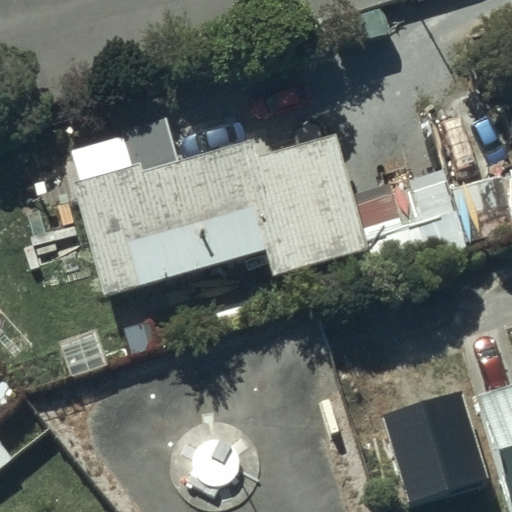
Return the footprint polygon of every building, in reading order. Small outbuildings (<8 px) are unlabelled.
[(63,191),(93,305),(253,263),(261,290),(351,266),(356,285),(460,258),(449,217),(352,243),(327,145),(249,166),(244,148),(168,168),(158,129),(111,142),(120,176),(63,191)] [(511,164),(486,174),(509,242),(511,240),(511,164)] [(98,322),(49,339),(63,380),(112,363),(98,322)] [(381,431),(406,511),(433,511),(490,494),(463,406),(381,431)] [(511,412),(486,420),(511,509),(511,412)] [(0,469),(10,462),(0,450),(0,469)]
